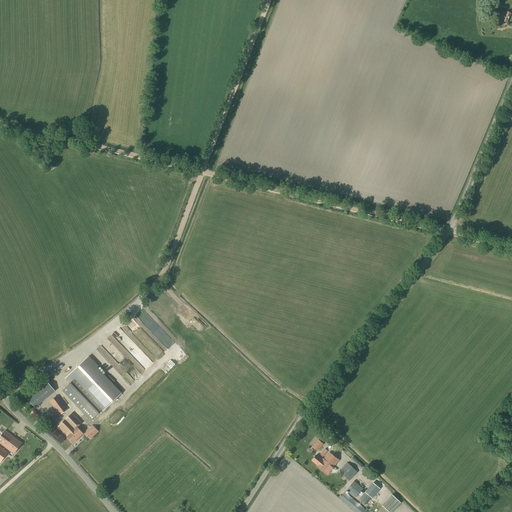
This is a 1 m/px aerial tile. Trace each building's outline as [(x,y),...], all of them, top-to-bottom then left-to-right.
[(490,0),(487,8),(493,10),(497,2),(497,1),(497,0),(490,0)] [(506,12),(500,9),(496,18),(502,21),(506,23),(511,14),(507,12),(506,12)] [(102,411),(121,393),(97,367),(98,366),(89,356),(65,379),(70,383),(62,391),(91,420),(101,410),(102,411)] [(46,380),(26,397),(35,408),(52,394),(51,392),(54,389),(46,380)] [(59,416),(68,409),(57,395),(49,402),(59,416)] [(72,443),(83,434),(77,427),(82,423),(72,412),(57,427),(67,437),(66,437),(72,443)] [(90,439),(98,432),(92,425),(84,433),(90,439)] [(0,443),(14,453),(22,443),(5,430),(0,436),(0,443)] [(322,460),(316,455),(311,461),(317,466),(317,467),(327,475),(333,468),(333,467),(339,460),(329,453),(323,459),(322,460)] [(361,469),(363,466),(353,456),(350,459),(361,469)] [(349,481),(357,472),(347,463),(339,471),(349,481)] [(355,498),(363,489),(354,481),(346,490),(355,498)] [(366,491),(358,500),(364,505),(368,500),(369,501),(373,497),(366,491)] [(354,511),(367,511),(368,511),(344,492),(339,499),(354,511)] [(388,511),(392,511),(401,503),(392,494),(381,505),(388,511)]
